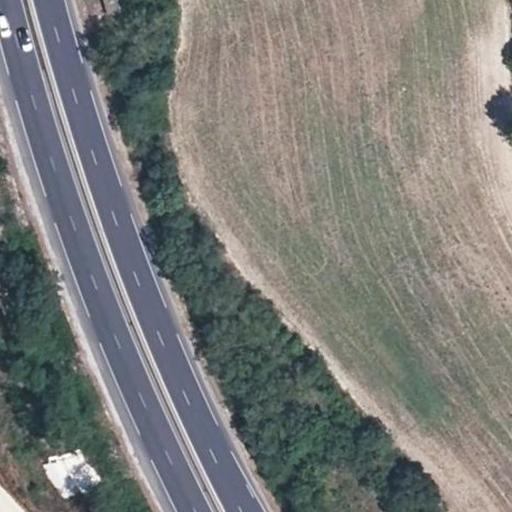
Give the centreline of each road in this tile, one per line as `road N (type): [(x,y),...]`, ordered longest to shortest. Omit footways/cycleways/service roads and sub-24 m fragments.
road 1 (primary): [(245,511),(168,349),(51,0)]
road 2 (primary): [(4,0),(41,135),(127,369),(191,511)]
